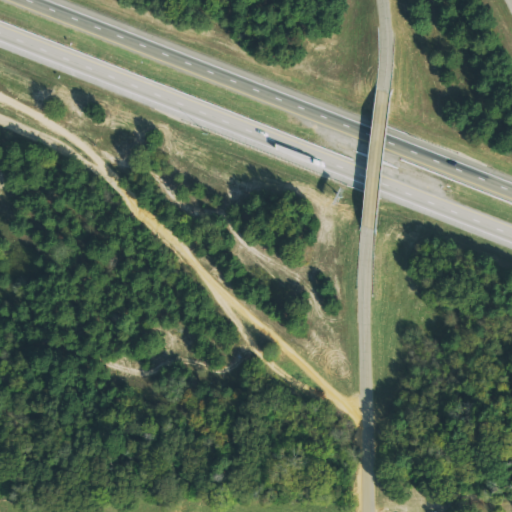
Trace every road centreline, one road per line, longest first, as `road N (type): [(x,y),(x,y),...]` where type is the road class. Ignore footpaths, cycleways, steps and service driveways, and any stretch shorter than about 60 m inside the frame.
road 1 (motorway): [(0,29),(511,231)]
road 2 (motorway): [(511,188),(30,0)]
road 3 (residential): [(367,408),(345,404),(299,374),(108,178),(69,149),(0,118)]
road 4 (residential): [(367,511),(367,297),(375,228)]
road 5 (residential): [(391,91),(375,228)]
